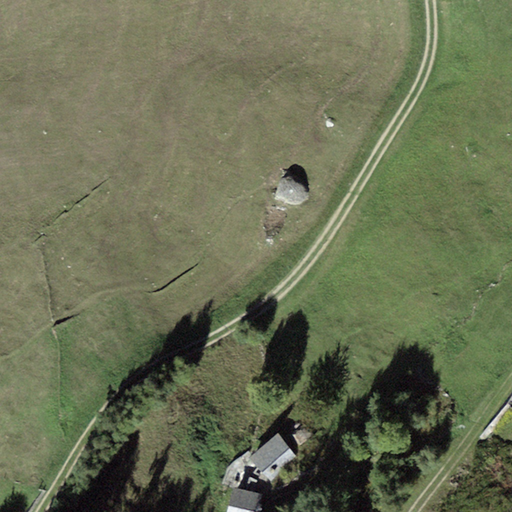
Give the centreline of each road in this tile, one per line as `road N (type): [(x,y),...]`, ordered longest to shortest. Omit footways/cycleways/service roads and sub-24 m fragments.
road 1 (track): [(36,511),(155,366),(280,294),(324,248),(420,78),(433,0)]
road 2 (track): [(412,511),(511,380)]
